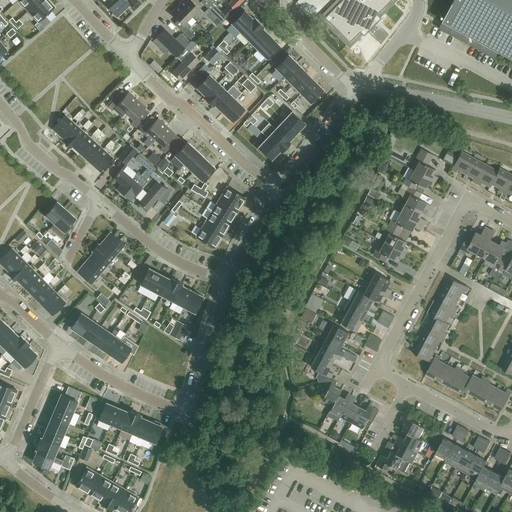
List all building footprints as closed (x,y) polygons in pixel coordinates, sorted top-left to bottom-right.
[(18,0),(28,11),(40,0),(18,0)] [(55,7),(48,0),(40,0),(28,11),(38,22),(55,7)] [(117,16),(126,7),(118,0),(106,0),(104,3),(117,16)] [(191,0),(182,0),(178,4),(191,16),(195,12),(200,16),(203,12),(191,0)] [(214,0),(204,0),(202,2),(222,22),(226,18),(216,7),(214,8),(211,5),(215,0),(214,0)] [(243,0),(232,0),(228,4),(230,6),(234,10),(243,0)] [(328,0),(300,0),(297,4),(311,18),(328,0)] [(341,0),(324,17),(325,18),(335,28),(339,32),(349,42),(360,32),(364,36),(381,18),(377,14),(391,0),(341,0)] [(511,0),(452,0),(437,28),(493,58),(498,50),(511,57),(511,0)] [(191,16),(178,4),(170,12),(177,19),(174,23),(191,39),(195,35),(187,28),(190,25),(186,21),(191,16)] [(234,10),(230,6),(222,13),(227,17),(234,10)] [(222,22),(209,10),(205,15),(217,27),(222,22)] [(240,32),(253,19),(245,10),(232,23),(240,32)] [(240,32),(249,40),(263,26),(254,18),(253,19),(240,32)] [(12,24),(17,29),(23,24),(18,19),(15,22),(12,24)] [(249,40),(258,49),(271,36),(262,28),(264,27),(263,26),(249,40)] [(12,28),(6,33),(10,38),(16,33),(12,28)] [(168,48),(176,56),(190,42),(180,33),(174,39),(164,29),(152,41),(164,52),(168,48)] [(279,45),(271,36),(258,49),(266,58),(279,45)] [(225,48),(228,45),(223,40),(217,46),(222,51),(225,48)] [(190,42),(176,56),(181,61),(171,72),(180,80),(199,60),(190,52),(185,47),(190,42)] [(222,55),(214,48),(209,54),(216,61),(222,55)] [(276,67),(284,76),(297,63),(288,54),(276,67)] [(229,73),(235,67),(230,63),(225,69),(229,73)] [(293,84),(306,72),(297,63),(284,76),(293,84)] [(229,73),(234,77),(239,71),(235,67),(229,73)] [(511,76),(511,69),(505,67),(502,73),(511,76)] [(302,93),(315,81),(306,72),(293,84),(302,93)] [(197,87),(206,95),(218,82),(209,74),(197,87)] [(246,89),(252,83),(247,78),(242,84),(246,89)] [(315,81),(302,93),(310,102),(323,89),(315,81)] [(218,82),(206,95),(205,97),(213,105),(227,91),(218,82)] [(246,89),(251,93),(256,87),(252,83),(246,89)] [(215,104),(223,112),(236,99),(227,91),(213,105),(214,106),(215,104)] [(121,108),(125,112),(137,99),(128,92),(123,97),(119,93),(112,100),(113,101),(108,107),(112,110),(114,109),(118,112),(121,108)] [(267,105),(270,108),(274,103),(268,97),(264,102),(267,105)] [(137,99),(125,112),(134,120),(131,123),(136,127),(140,123),(135,119),(146,107),(137,99)] [(245,108),(236,99),(223,112),(232,121),(245,108)] [(106,106),(101,102),(93,110),(98,114),(106,106)] [(78,111),(73,117),(77,120),(82,114),(79,111),(78,111)] [(284,120),(297,132),(305,123),(292,111),(284,120)] [(62,137),(74,123),(65,115),(52,129),(62,137)] [(250,123),(253,125),(257,121),(251,115),(247,120),(250,123)] [(148,138),(150,135),(154,139),(166,126),(157,118),(152,124),(148,120),(139,130),(143,134),(148,138)] [(92,123),(88,120),(83,126),(87,129),(92,123)] [(275,129),(290,142),(289,141),(297,132),(284,120),(275,129)] [(65,140),(64,142),(70,147),(71,146),(83,132),(74,123),(62,137),(65,140)] [(166,126),(154,139),(163,146),(160,149),(164,153),(168,149),(164,145),(175,133),(166,126)] [(427,130),(419,128),(418,134),(426,136),(427,130)] [(98,129),(93,135),(97,138),(102,132),(98,129)] [(267,138),(282,151),(290,142),(275,129),(267,138)] [(83,132),(71,146),(81,154),(93,140),(83,132)] [(105,135),(102,132),(97,138),(100,141),(105,135)] [(267,138),(259,147),(272,159),(280,150),(281,151),(282,151),(267,138)] [(93,140),(81,154),(90,163),(102,149),(93,140)] [(106,146),(109,149),(114,144),(111,141),(106,146)] [(188,142),(175,155),(184,163),(197,150),(188,142)] [(137,152),(129,145),(118,158),(126,165),(137,152)] [(414,171),(434,182),(437,177),(432,174),(435,170),(427,165),(432,154),(421,148),(416,159),(419,161),(414,171)] [(102,149),(90,163),(100,171),(112,157),(107,152),(103,149),(102,149)] [(197,150),(184,163),(193,172),(205,158),(197,150)] [(465,174),(473,158),(461,151),(451,170),(456,172),(457,170),(465,174)] [(455,158),(446,153),(443,159),(452,163),(455,158)] [(205,158),(193,172),(202,180),(214,167),(205,158)] [(475,183),(485,164),(473,158),(465,174),(473,178),(471,181),(475,183)] [(497,171),(485,164),(475,183),(480,186),(481,183),(489,187),(497,171)] [(167,167),(163,172),(169,177),(173,172),(167,167)] [(497,191),(501,194),(511,175),(499,168),(497,171),(489,187),(490,187),(491,184),(499,188),(497,191)] [(132,178),(121,169),(113,178),(134,196),(147,180),(146,180),(150,175),(145,171),(141,176),(137,172),(132,178)] [(434,182),(414,171),(409,180),(405,178),(402,184),(409,188),(410,187),(414,190),(414,189),(417,185),(424,189),(427,184),(431,186),(434,182)] [(511,175),(501,194),(499,198),(503,201),(507,193),(511,195),(511,175)] [(383,183),(376,180),(373,186),(380,189),(383,183)] [(140,201),(139,202),(147,209),(157,198),(163,204),(170,193),(156,181),(147,193),(142,189),(135,197),(140,201)] [(198,193),(201,188),(194,184),(191,189),(198,194),(198,193)] [(246,198),(227,186),(219,199),(238,211),(246,198)] [(410,187),(409,188),(406,192),(405,191),(402,196),(407,199),(405,204),(421,212),(423,208),(428,210),(430,205),(418,198),(421,193),(414,189),(414,190),(410,187)] [(201,188),(198,193),(205,197),(208,192),(205,190),(201,188)] [(385,193),(382,200),(399,206),(401,199),(385,193)] [(238,211),(219,199),(212,211),(231,223),(238,211)] [(55,223),(66,209),(57,201),(45,215),(55,223)] [(418,217),(421,212),(405,204),(400,212),(396,210),(395,210),(420,224),(417,229),(421,231),(422,229),(426,221),(418,217)] [(55,223),(64,231),(76,218),(66,209),(55,223)] [(388,226),(400,232),(402,227),(410,231),(413,227),(417,229),(420,224),(395,210),(393,211),(390,218),(391,220),(388,226)] [(231,223),(212,211),(204,224),(223,235),(231,223)] [(171,212),(163,222),(168,226),(176,217),(171,212)] [(362,219),(357,216),(353,223),(359,226),(362,219)] [(223,235),(204,224),(196,236),(215,248),(223,235)] [(397,237),(400,232),(388,226),(383,236),(386,238),(384,241),(384,242),(404,253),(407,248),(402,246),(405,242),(397,237)] [(477,253),(486,258),(495,242),(490,240),(494,232),(485,226),(483,230),(488,233),(477,253)] [(29,235),(24,230),(15,239),(20,244),(29,235)] [(488,233),(483,230),(480,235),(476,232),(472,240),(467,237),(459,252),(464,255),(467,248),(477,253),(488,233)] [(102,243),(116,255),(124,245),(110,233),(102,243)] [(353,241),(344,235),(340,241),(349,246),(353,241)] [(163,245),(173,251),(177,244),(167,238),(163,245)] [(495,267),(499,270),(509,251),(504,248),(507,243),(501,240),(499,244),(495,242),(486,258),(483,264),(494,269),(495,267)] [(384,242),(381,247),(378,245),(372,255),(384,261),(386,256),(395,260),(397,256),(401,258),(404,253),(384,242)] [(108,264),(116,255),(102,243),(99,246),(98,244),(92,251),(94,252),(108,264)] [(53,252),(61,257),(66,250),(58,245),(53,252)] [(29,249),(26,246),(21,251),(24,254),(29,249)] [(0,263),(7,270),(20,257),(11,248),(0,258),(0,263)] [(511,279),(511,252),(509,251),(499,270),(504,272),(503,274),(511,279)] [(85,262),(99,274),(108,264),(94,252),(85,262)] [(38,258),(35,255),(29,260),(33,263),(38,258)] [(7,270),(10,273),(9,275),(15,281),(16,280),(16,279),(29,266),(20,257),(7,270)] [(137,265),(131,260),(127,264),(133,269),(137,265)] [(99,274),(85,262),(77,272),(91,284),(99,274)] [(47,267),(44,263),(38,269),(41,272),(47,267)] [(25,288),(38,275),(29,266),(16,279),(16,280),(25,288)] [(47,267),(41,272),(45,276),(51,270),(47,267)] [(149,268),(141,284),(152,290),(160,274),(149,268)] [(130,276),(125,272),(122,275),(127,280),(130,276)] [(369,283),(389,294),(391,290),(386,287),(390,280),(374,272),(369,283)] [(160,274),(152,290),(162,295),(171,279),(160,274)] [(47,284),(38,275),(25,288),(34,297),(47,284)] [(122,275),(118,279),(124,284),(127,280),(122,275)] [(59,280),(56,276),(50,281),(54,285),(59,280)] [(450,277),(443,290),(459,298),(463,290),(467,292),(469,287),(450,277)] [(172,278),(171,279),(162,295),(164,296),(173,301),(181,285),(182,283),(172,278)] [(367,282),(361,292),(363,293),(363,294),(372,299),(378,302),(382,295),(387,298),(389,294),(369,283),(367,282)] [(43,306),(56,294),(47,284),(34,297),(43,306)] [(68,288),(65,285),(59,290),(63,294),(68,288)] [(181,285),(173,301),(184,306),(192,291),(181,285)] [(120,291),(119,290),(115,286),(111,290),(117,295),(120,291)] [(352,302),(367,309),(372,299),(363,294),(363,293),(361,292),(355,289),(349,300),(352,301),(352,302)] [(459,298),(443,290),(437,302),(455,312),(458,308),(455,306),(459,298)] [(192,291),(184,306),(195,312),(203,296),(192,291)] [(110,302),(101,293),(97,298),(105,306),(110,302)] [(65,303),(56,294),(43,306),(52,315),(65,303)] [(82,304),(86,308),(96,299),(92,295),(82,304)] [(344,311),(346,312),(361,320),(367,309),(352,302),(352,301),(349,300),(344,311)] [(316,304),(311,301),(307,308),(313,311),(316,304)] [(453,316),(455,312),(437,302),(430,315),(433,316),(445,323),(446,322),(450,314),(453,316)] [(99,303),(95,308),(100,313),(105,309),(99,303)] [(383,311),(380,316),(391,322),(394,316),(383,311)] [(81,312),(71,327),(81,334),(91,319),(81,312)] [(361,320),(346,312),(340,323),(355,331),(361,320)] [(388,328),(391,322),(380,316),(377,322),(388,328)] [(433,316),(426,328),(445,339),(448,334),(445,332),(449,324),(446,322),(445,323),(433,316)] [(101,326),(91,319),(81,334),(91,341),(101,326)] [(2,320),(0,322),(0,339),(11,328),(2,320)] [(169,323),(164,331),(169,335),(171,331),(174,326),(169,323)] [(327,335),(342,342),(348,332),(330,323),(325,333),(327,334),(327,335)] [(101,326),(91,341),(101,348),(111,333),(101,326)] [(0,339),(0,343),(7,350),(19,337),(21,336),(20,335),(19,337),(11,328),(0,339)] [(445,339),(426,328),(420,341),(436,349),(440,340),(443,342),(445,339)] [(101,348),(111,355),(121,340),(115,336),(118,332),(114,329),(111,333),(101,348)] [(367,340),(378,346),(381,340),(370,334),(367,340)] [(327,335),(322,345),(342,356),(354,363),(357,357),(345,350),(344,352),(338,349),(342,342),(327,335)] [(29,344),(21,336),(19,337),(7,350),(16,358),(28,345),(29,344)] [(121,340),(111,355),(121,362),(131,347),(121,340)] [(375,351),(378,346),(367,340),(364,345),(375,351)] [(413,353),(432,363),(435,358),(431,357),(436,349),(420,341),(413,353)] [(313,354),(316,356),(330,364),(334,357),(340,360),(342,356),(322,345),(321,345),(318,344),(313,354)] [(37,354),(28,345),(16,358),(24,367),(37,354)] [(436,355),(435,358),(432,363),(426,374),(438,381),(447,365),(439,361),(441,357),(436,355)] [(327,370),(330,364),(316,356),(310,367),(319,372),(317,377),(318,381),(330,378),(332,373),(327,370)] [(511,357),(508,356),(502,368),(511,373),(511,357)] [(447,365),(438,381),(451,387),(461,368),(456,366),(455,369),(447,365)] [(3,375),(9,377),(12,370),(6,367),(5,371),(3,375)] [(463,394),(464,391),(473,375),(472,374),(471,377),(463,373),(465,370),(461,368),(451,387),(463,394)] [(464,391),(477,397),(487,379),(482,376),(481,379),(473,375),(464,391)] [(320,403),(330,408),(332,404),(332,405),(337,396),(341,390),(334,386),(336,381),(330,378),(318,381),(319,386),(327,390),(321,399),(320,403)] [(477,397),(489,404),(498,388),(489,384),(491,381),(487,379),(477,397)] [(17,390),(0,382),(0,399),(11,404),(17,390)] [(505,392),(498,388),(489,404),(501,411),(511,392),(507,389),(505,392)] [(56,405),(73,412),(78,401),(61,394),(56,405)] [(330,408),(329,410),(326,414),(337,420),(340,416),(351,396),(347,394),(344,399),(337,396),(332,405),(332,404),(330,408)] [(351,396),(340,416),(351,422),(359,407),(352,403),(355,398),(351,396)] [(90,397),(88,402),(95,405),(97,400),(90,397)] [(11,404),(0,399),(0,414),(6,417),(11,404)] [(106,402),(99,419),(111,424),(118,407),(106,402)] [(68,423),(73,412),(56,405),(52,416),(68,423)] [(365,411),(359,407),(351,422),(361,428),(366,419),(372,422),(378,410),(368,405),(365,411)] [(118,407),(111,424),(122,428),(129,412),(118,407)] [(129,410),(129,412),(122,428),(133,433),(140,416),(140,415),(129,410)] [(63,435),(68,423),(52,416),(47,427),(63,435)] [(140,416),(133,433),(144,438),(151,421),(140,416)] [(407,433),(416,438),(416,437),(422,426),(402,416),(400,420),(405,423),(401,430),(407,433)] [(151,421),(144,438),(155,442),(159,434),(163,436),(167,426),(154,421),(154,422),(151,421)] [(457,439),(463,427),(458,424),(452,436),(457,439)] [(47,427),(42,438),(59,445),(63,435),(47,427)] [(463,427),(457,439),(463,442),(469,430),(463,427)] [(416,438),(407,433),(403,439),(398,436),(396,440),(416,451),(422,440),(416,437),(416,438)] [(478,450),(484,439),(479,436),(473,447),(478,450)] [(36,448),(54,456),(59,445),(42,438),(41,437),(36,448)] [(93,440),(88,437),(84,444),(90,447),(93,440)] [(436,453),(447,459),(455,444),(443,438),(436,453)] [(489,441),(484,439),(478,450),(484,453),(489,441)] [(410,462),(416,451),(396,440),(394,444),(399,447),(396,454),(405,459),(409,462),(410,462)] [(113,450),(115,446),(109,443),(105,451),(111,454),(113,450)] [(455,444),(447,459),(445,462),(455,467),(465,450),(455,444)] [(36,448),(36,449),(37,450),(33,461),(49,468),(52,461),(61,465),(63,461),(54,457),(54,456),(36,448)] [(494,459),(500,461),(505,450),(500,448),(494,459)] [(465,450),(455,467),(466,473),(475,455),(465,450)] [(505,450),(500,461),(505,464),(511,453),(505,450)] [(405,459),(396,454),(390,451),(387,458),(381,455),(376,465),(387,471),(390,465),(399,470),(404,472),(409,462),(405,459)] [(135,460),(136,456),(131,453),(127,461),(133,464),(135,460)] [(483,466),(484,467),(486,461),(475,455),(466,473),(473,477),(472,479),(475,481),(478,475),(478,476),(483,466)] [(484,490),(486,487),(494,472),(484,467),(483,466),(478,476),(478,475),(475,481),(472,486),(476,489),(477,487),(484,490)] [(87,467),(76,486),(89,494),(100,475),(87,467)] [(503,490),(510,493),(511,489),(511,470),(509,469),(504,478),(501,484),(502,484),(497,493),(500,495),(503,490)] [(494,472),(486,487),(497,493),(502,484),(501,484),(504,478),(494,472)] [(100,475),(89,494),(101,501),(112,482),(100,475)] [(101,501),(100,503),(113,510),(114,508),(125,489),(112,482),(101,501)] [(125,489),(114,508),(120,511),(128,511),(137,496),(125,489)] [(449,496),(443,493),(440,498),(446,501),(449,496)]
